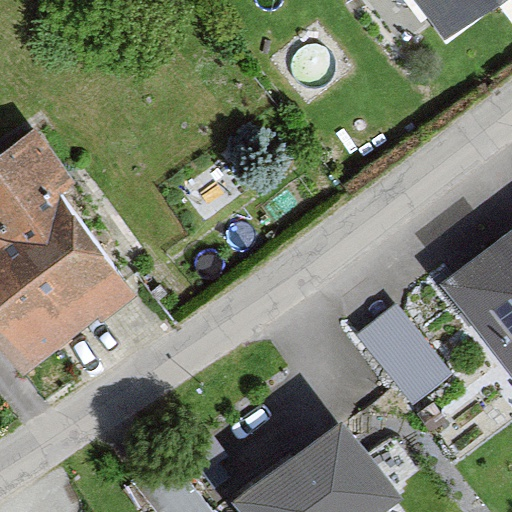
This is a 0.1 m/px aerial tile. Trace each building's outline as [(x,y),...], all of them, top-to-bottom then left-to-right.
[(419,0),(439,26),(474,0),(419,0)] [(67,164),(26,106),(0,124),(0,337),(14,356),(91,300),(95,306),(131,280),(53,174),(67,164)] [(511,204),(433,263),(511,368),(511,204)] [(453,372),(394,292),(353,322),(413,401),(453,372)] [(348,511),(396,477),(331,388),(220,468),(252,511),(348,511)] [(211,511),(164,446),(129,472),(157,511),(211,511)]
